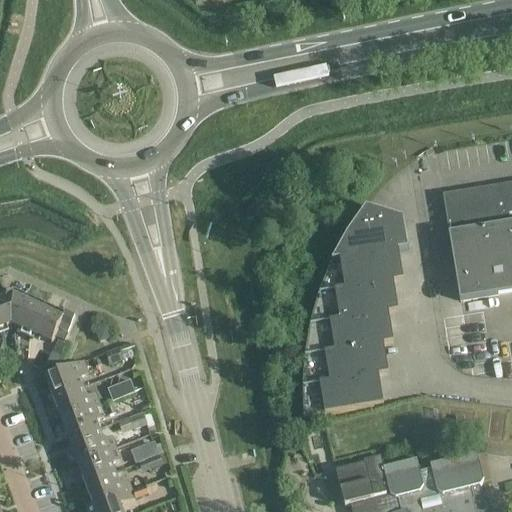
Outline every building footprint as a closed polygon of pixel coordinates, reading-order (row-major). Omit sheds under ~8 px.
[(511,185),(443,197),(457,283),(460,303),(511,294),(511,185)] [(346,239),(331,265),(389,255),(399,253),(409,252),(404,221),(366,209),(346,239)] [(399,253),(389,255),(331,265),(318,297),(384,286),(394,285),(404,283),(399,253)] [(394,285),(384,286),(318,297),(309,329),(379,318),(389,316),(399,314),(394,285)] [(0,331),(12,327),(26,297),(14,291),(0,296),(0,331)] [(26,297),(12,327),(32,336),(46,306),(26,297)] [(52,345),(55,339),(66,315),(46,306),(32,336),(52,345)] [(389,316),(379,318),(309,329),(304,361),(384,347),(394,346),(389,316)] [(112,341),(109,330),(98,334),(101,344),(112,341)] [(58,342),(52,354),(62,358),(67,346),(58,342)] [(369,380),(379,379),(389,377),(384,347),(304,361),(303,391),(369,380)] [(123,362),(119,351),(106,356),(110,367),(123,362)] [(45,379),(53,401),(83,390),(79,379),(88,376),(84,364),(45,379)] [(379,379),(369,380),(303,391),(304,421),(305,421),(384,408),(379,379)] [(130,380),(118,384),(117,385),(121,396),(134,392),(130,380)] [(83,390),(53,401),(61,422),(100,408),(95,395),(86,398),(83,390)] [(113,404),(105,407),(104,407),(108,419),(117,416),(113,404)] [(61,422),(69,444),(99,432),(95,421),(104,418),(100,408),(61,422)] [(147,429),(144,419),(143,416),(129,421),(134,433),(147,429)] [(153,416),(144,419),(147,429),(149,433),(158,430),(153,416)] [(99,432),(69,444),(77,465),(116,451),(111,438),(103,441),(99,432)] [(141,453),(146,464),(159,459),(166,456),(161,439),(153,443),(155,448),(141,453)] [(77,465),(85,486),(115,475),(111,465),(120,462),(116,451),(77,465)] [(490,511),(488,505),(484,502),(480,489),(484,483),(477,456),(431,468),(431,471),(420,474),(417,462),(397,467),(384,470),(381,458),(364,462),(364,465),(336,472),(345,507),(350,506),(351,511),(490,511)] [(159,459),(146,464),(149,473),(162,468),(159,459)] [(93,508),(132,494),(127,481),(118,484),(115,475),(85,486),(93,508)] [(146,488),(132,493),(135,502),(149,497),(146,488)] [(87,510),(87,511),(121,511),(119,507),(134,501),(132,494),(93,508),(87,510)]
